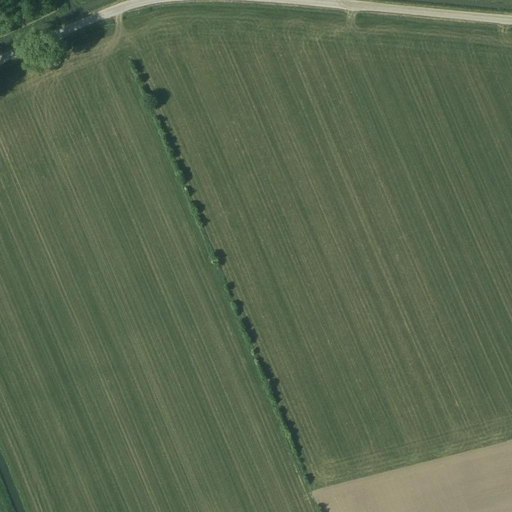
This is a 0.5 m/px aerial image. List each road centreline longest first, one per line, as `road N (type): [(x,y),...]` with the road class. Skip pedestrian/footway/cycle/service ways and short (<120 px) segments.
road 1 (unclassified): [(273,0),(511,15)]
road 2 (unclassified): [(0,62),(149,0)]
